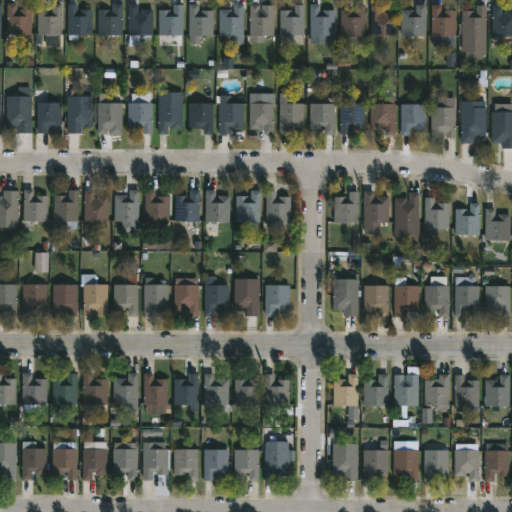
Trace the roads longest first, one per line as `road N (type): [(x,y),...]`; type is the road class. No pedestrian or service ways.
road 1 (residential): [(511,187),(410,171),(0,165)]
road 2 (residential): [(511,346),(0,344)]
road 3 (residential): [(511,511),(0,511)]
road 4 (residential): [(310,511),(309,171)]
